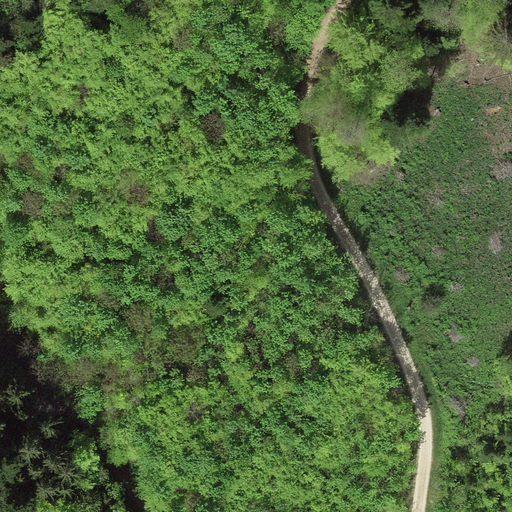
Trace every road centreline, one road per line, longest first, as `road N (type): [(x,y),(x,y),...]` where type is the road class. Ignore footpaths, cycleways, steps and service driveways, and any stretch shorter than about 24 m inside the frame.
road 1 (track): [(344,0),(309,69),(301,114),(310,172),(393,320),(413,384),(425,427),(417,511)]
road 2 (track): [(149,511),(0,358)]
